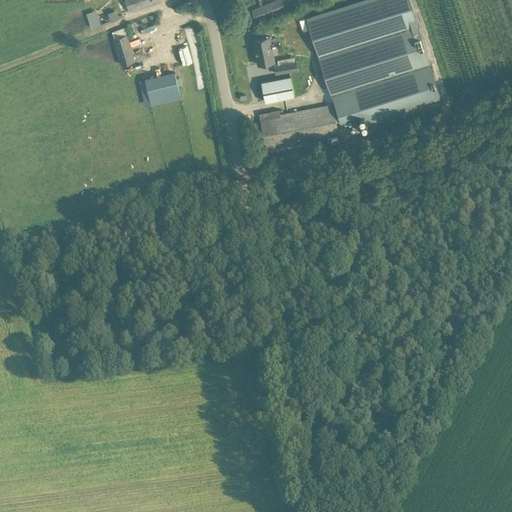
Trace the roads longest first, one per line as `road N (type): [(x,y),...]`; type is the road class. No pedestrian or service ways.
road 1 (unclassified): [(305,511),(204,0)]
road 2 (track): [(511,104),(242,187)]
